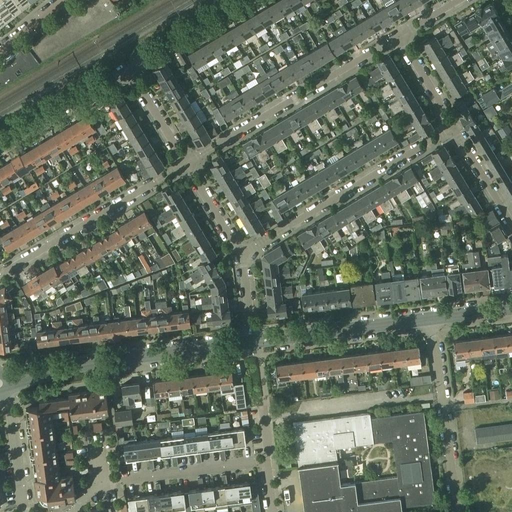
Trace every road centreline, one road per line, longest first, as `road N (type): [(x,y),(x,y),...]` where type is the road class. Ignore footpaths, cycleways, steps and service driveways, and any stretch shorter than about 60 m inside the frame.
road 1 (tertiary): [(2,382),(253,341)]
road 2 (residential): [(398,35),(186,162)]
road 3 (residential): [(453,127),(242,254)]
road 4 (residential): [(186,162),(0,274)]
road 5 (residential): [(75,511),(101,483),(266,462)]
road 6 (residential): [(457,511),(432,319)]
road 7 (tertiary): [(253,341),(432,319)]
road 8 (residential): [(0,145),(127,69)]
road 9 (residential): [(127,69),(244,0)]
road 10 (residential): [(2,382),(21,511)]
